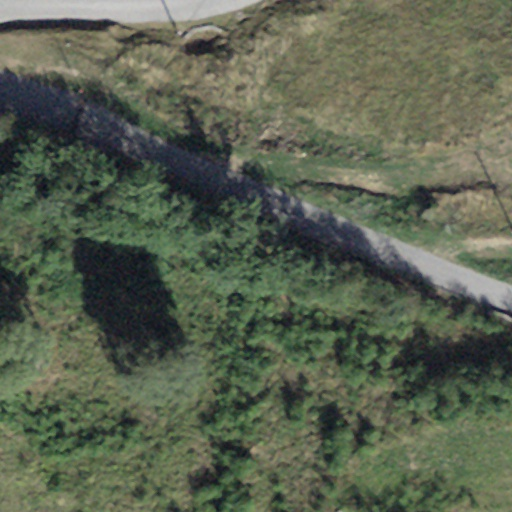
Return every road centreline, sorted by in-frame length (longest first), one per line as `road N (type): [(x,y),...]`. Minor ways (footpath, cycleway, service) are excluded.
road 1 (unclassified): [(0,97),(511,301)]
road 2 (unclassified): [(217,0),(0,6)]
